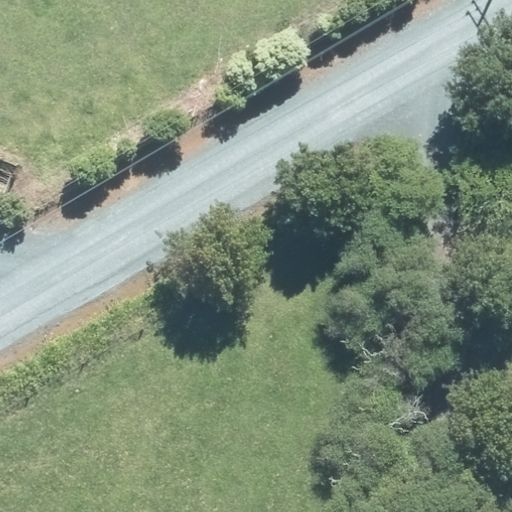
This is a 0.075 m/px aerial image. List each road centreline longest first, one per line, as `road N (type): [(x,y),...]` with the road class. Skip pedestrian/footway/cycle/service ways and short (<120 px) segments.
road 1 (unclassified): [(0,297),(504,0)]
road 2 (unknown): [(441,37),(473,511)]
